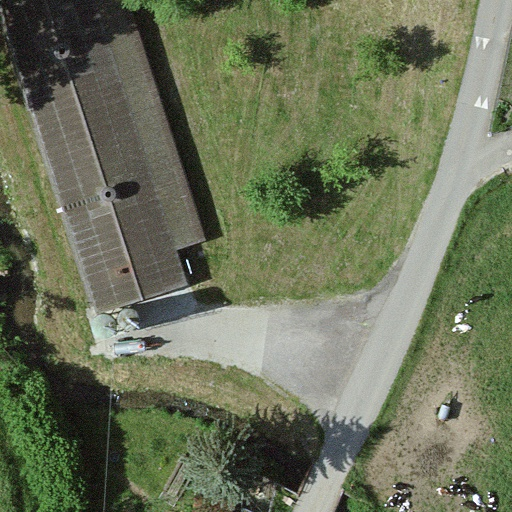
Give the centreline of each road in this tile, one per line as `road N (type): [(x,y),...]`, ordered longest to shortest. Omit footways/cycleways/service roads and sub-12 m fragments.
road 1 (unclassified): [(307,511),(458,180)]
road 2 (unclassified): [(458,180),(495,0)]
